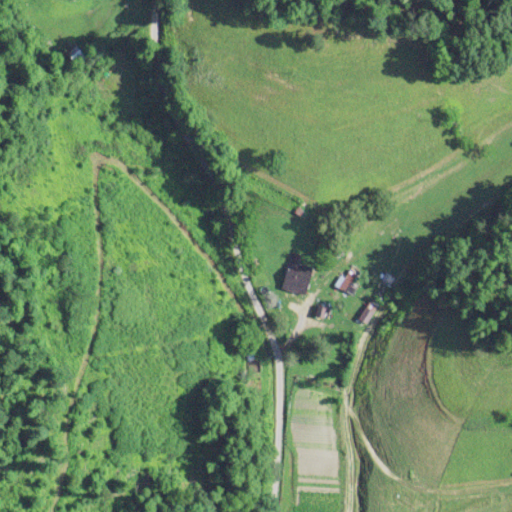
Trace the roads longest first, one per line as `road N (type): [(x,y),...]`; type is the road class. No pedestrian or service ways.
road 1 (residential): [(183,511),(214,319),(134,0)]
road 2 (residential): [(214,319),(301,297),(511,138)]
